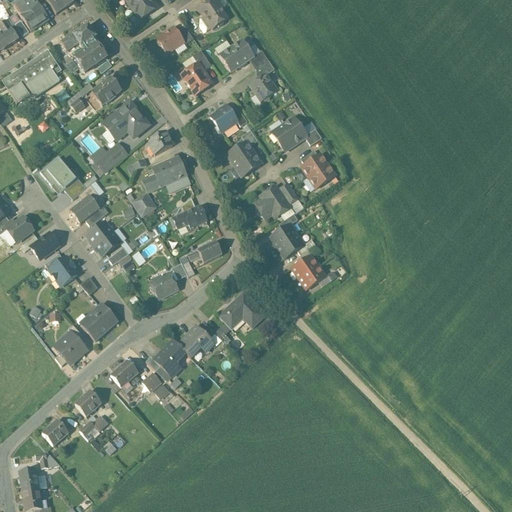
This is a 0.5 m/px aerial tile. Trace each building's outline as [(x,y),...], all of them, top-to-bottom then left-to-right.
[(47,22),(32,0),(25,0),(22,2),(39,27),(47,22)] [(64,10),(57,0),(44,0),(56,16),(64,10)] [(73,4),(69,0),(57,0),(64,10),(73,4)] [(123,0),(131,10),(145,0),(123,0)] [(150,0),(145,0),(131,10),(139,22),(157,10),(150,0)] [(207,6),(202,9),(200,8),(199,14),(201,14),(213,31),(216,28),(219,29),(223,26),(224,24),(228,21),(214,2),(214,1),(207,6)] [(39,27),(22,2),(13,8),(30,33),(39,27)] [(15,27),(10,19),(6,22),(11,30),(15,27)] [(11,30),(6,22),(0,26),(0,30),(3,35),(1,36),(8,48),(9,48),(18,42),(11,30)] [(21,23),(20,23),(15,27),(23,38),(29,34),(21,23)] [(87,28),(77,35),(75,34),(66,40),(72,49),(78,45),(81,49),(93,41),(95,40),(87,28)] [(193,42),(184,28),(175,33),(183,45),(184,47),(193,42)] [(173,30),(157,42),(157,43),(157,46),(158,48),(161,49),(166,56),(183,45),(175,33),(173,30)] [(0,36),(0,53),(8,48),(1,36),(0,36)] [(72,49),(66,40),(60,44),(67,53),(72,49)] [(93,41),(81,49),(84,54),(74,61),(85,75),(106,61),(93,41)] [(253,59),(242,42),(231,50),(242,67),(248,62),(253,59)] [(231,50),(219,58),(230,75),(242,67),(231,50)] [(47,52),(2,83),(17,106),(29,98),(28,96),(31,94),(35,100),(59,84),(55,77),(61,73),(47,52)] [(211,67),(200,52),(192,58),(198,67),(198,66),(203,73),(211,67)] [(261,53),(253,59),(248,62),(255,72),(257,71),(268,63),(261,53)] [(107,63),(98,70),(102,76),(111,68),(107,63)] [(268,63),(257,71),(262,79),(266,77),(274,72),(268,63)] [(203,73),(198,66),(198,67),(181,78),(195,97),(212,86),(203,73)] [(262,79),(250,88),(260,104),(265,103),(269,101),(270,98),(277,93),(266,77),(262,79)] [(110,80),(94,93),(99,99),(96,101),(102,108),(106,105),(107,106),(115,100),(114,98),(121,93),(110,80)] [(89,86),(78,95),(81,99),(82,99),(93,91),(89,86)] [(78,95),(67,104),(70,108),(79,101),(81,99),(78,95)] [(79,101),(70,108),(76,115),(84,108),(79,101)] [(130,105),(103,127),(116,143),(127,134),(133,141),(149,128),(130,105)] [(226,108),(210,119),(215,127),(215,130),(218,134),(220,135),(221,135),(237,125),(237,124),(231,114),(226,108)] [(247,124),(237,110),(231,114),(237,124),(237,125),(240,129),(247,124)] [(3,126),(12,123),(10,115),(1,118),(3,126)] [(294,121),(283,128),(295,147),(304,140),(306,139),(305,138),(294,121)] [(283,128),(272,136),(284,154),(295,147),(283,128)] [(315,132),(305,138),(306,139),(304,140),(310,149),(321,141),(315,132)] [(250,133),(241,139),(245,145),(246,145),(249,150),(258,144),(250,133)] [(87,134),(79,141),(91,154),(99,147),(87,134)] [(165,134),(153,140),(155,143),(149,146),(155,158),(172,148),(165,134)] [(245,145),(227,157),(235,168),(253,156),(249,150),(246,145),(245,145)] [(107,155),(105,156),(114,167),(125,158),(116,147),(107,155)] [(102,149),(90,159),(95,165),(105,156),(107,155),(102,149)] [(314,153),(301,162),(304,168),(318,159),(314,153)] [(105,156),(95,165),(104,176),(114,167),(105,156)] [(253,156),(235,168),(242,179),(260,167),(253,156)] [(304,168),(301,170),(308,181),(327,168),(320,157),(318,159),(304,168)] [(57,160),(39,175),(58,197),(63,193),(72,203),(78,198),(86,192),(77,181),(78,180),(72,173),(69,175),(57,160)] [(178,160),(152,171),(155,179),(156,179),(160,190),(186,178),(178,160)] [(143,161),(128,168),(131,174),(146,168),(143,161)] [(327,168),(308,181),(315,191),(334,178),(327,168)] [(155,179),(144,184),(148,195),(160,190),(156,179),(155,179)] [(98,183),(93,185),(99,197),(103,194),(98,183)] [(287,187),(279,192),(289,207),(297,202),(287,187)] [(99,198),(90,188),(86,192),(78,198),(82,203),(89,199),(92,203),(99,198)] [(268,198),(254,207),(256,209),(255,212),(259,219),(262,219),(263,219),(265,221),(278,212),(280,217),(289,211),(274,190),(266,195),(268,198)] [(146,196),(132,205),(142,219),(155,210),(146,196)] [(0,198),(0,222),(5,219),(11,214),(0,198)] [(82,203),(70,213),(80,227),(85,223),(99,212),(92,203),(89,199),(82,203)] [(191,200),(180,209),(184,216),(196,211),(191,200)] [(184,216),(173,221),(177,232),(188,227),(190,231),(206,224),(200,209),(184,216)] [(132,210),(125,213),(128,219),(134,217),(132,210)] [(99,212),(85,223),(90,230),(104,219),(99,212)] [(293,217),(278,227),(282,232),(290,226),(291,227),(297,222),(293,217)] [(5,219),(0,222),(0,229),(9,223),(5,219)] [(24,220),(6,233),(15,246),(34,233),(24,220)] [(105,225),(86,238),(94,249),(113,235),(105,225)] [(282,232),(270,240),(273,244),(271,245),(275,252),(296,238),(294,235),(295,234),(291,227),(290,226),(282,232)] [(113,235),(94,249),(102,259),(120,245),(113,235)] [(39,244),(30,250),(40,263),(59,249),(49,236),(39,244)] [(296,238),(275,252),(280,259),(281,258),(284,262),(296,253),(304,248),(304,247),(300,240),(298,241),(296,238)] [(35,239),(20,250),(24,255),(30,250),(39,244),(35,239)] [(304,248),(296,253),(300,258),(309,252),(315,248),(311,242),(304,247),(304,248)] [(215,244),(197,253),(200,259),(204,266),(222,257),(215,244)] [(133,254),(128,247),(123,251),(128,257),(133,254)] [(315,248),(309,252),(313,257),(313,258),(319,254),(315,248)] [(123,250),(108,262),(113,268),(128,257),(123,251),(123,250)] [(300,258),(299,259),(303,264),(310,259),(313,257),(309,252),(300,258)] [(197,253),(187,257),(190,264),(200,259),(197,253)] [(140,254),(134,257),(140,267),(146,263),(140,254)] [(59,256),(44,267),(48,273),(63,262),(59,256)] [(63,262),(48,273),(61,291),(77,277),(73,271),(74,270),(67,259),(63,262)] [(303,264),(291,272),(298,282),(319,268),(317,265),(316,266),(310,259),(303,264)] [(182,267),(182,268),(187,278),(188,280),(195,277),(188,265),(182,267)] [(181,266),(171,271),(178,283),(187,278),(182,268),(182,267),(181,266)] [(319,268),(298,282),(306,293),(317,285),(325,280),(320,272),(321,271),(319,268)] [(332,274),(327,277),(327,278),(331,283),(336,279),(332,274)] [(161,280),(150,286),(151,287),(150,290),(152,294),(155,295),(159,302),(177,292),(169,276),(162,280),(162,279),(161,279),(161,280)] [(325,280),(317,285),(321,290),(331,283),(327,278),(325,280)] [(89,280),(80,287),(89,298),(97,291),(89,280)] [(244,297),(219,319),(230,331),(246,317),(255,327),(264,319),(244,297)] [(80,326),(95,344),(117,325),(107,313),(102,306),(80,326)] [(35,307),(30,315),(38,320),(43,312),(35,307)] [(58,323),(58,314),(50,315),(50,324),(58,323)] [(205,327),(199,332),(209,342),(215,337),(214,336),(205,327)] [(82,338),(73,328),(68,332),(71,335),(78,342),(82,338)] [(199,332),(196,329),(177,348),(190,361),(195,366),(214,347),(209,342),(199,332)] [(229,341),(219,331),(214,336),(215,337),(224,346),(229,341)] [(78,342),(71,335),(60,345),(59,343),(54,348),(55,350),(54,350),(60,356),(67,364),(70,367),(87,352),(78,342)] [(153,363),(160,370),(171,380),(190,361),(177,348),(172,343),(153,363)] [(67,364),(60,356),(55,360),(61,369),(67,364)] [(153,363),(150,360),(145,364),(156,374),(160,370),(153,363)] [(127,363),(110,378),(121,390),(138,376),(127,363)] [(153,376),(142,385),(150,394),(161,385),(153,376)] [(164,386),(155,394),(164,404),(173,396),(164,386)] [(89,394),(74,407),(86,419),(101,406),(89,394)] [(57,423),(42,436),(53,449),(68,435),(57,423)] [(96,430),(90,423),(84,428),(90,435),(96,430)] [(90,435),(84,428),(79,432),(85,439),(90,435)] [(106,449),(111,456),(126,443),(120,437),(106,449)] [(45,455),(35,457),(36,463),(40,463),(46,462),(45,455)] [(46,462),(40,463),(41,471),(48,470),(46,462)] [(36,472),(19,475),(22,495),(39,492),(36,472)] [(39,492),(22,495),(24,511),(38,511),(42,511),(39,492)]
